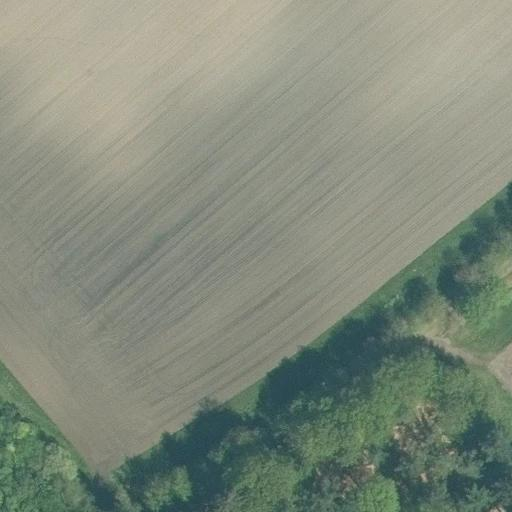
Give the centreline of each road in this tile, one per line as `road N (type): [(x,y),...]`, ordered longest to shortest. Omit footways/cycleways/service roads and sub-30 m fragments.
road 1 (track): [(164,511),(271,446),(511,260)]
road 2 (track): [(93,511),(0,400)]
